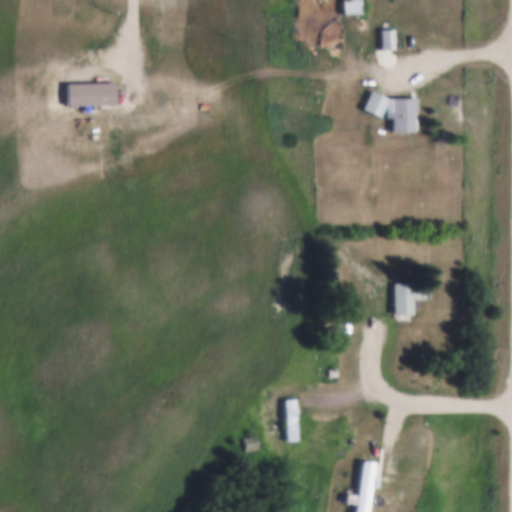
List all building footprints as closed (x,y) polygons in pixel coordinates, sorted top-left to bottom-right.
[(340,0),(359,0),(359,12),(340,12),(340,0)] [(377,27),(392,27),(392,48),(377,48),(377,27)] [(369,87),(384,95),(415,95),(415,109),(410,109),(410,131),(387,131),(387,108),(380,108),(376,115),(359,107),(369,87)] [(389,279),(422,279),(422,296),(410,296),(410,313),(389,313),(389,279)] [(280,396),(292,396),(294,438),(282,439),(280,396)] [(240,435),(253,432),(257,445),(244,448),(240,435)] [(352,492),(357,457),(371,459),(363,511),(349,511),(351,502),(340,500),(341,490),(352,492)]
